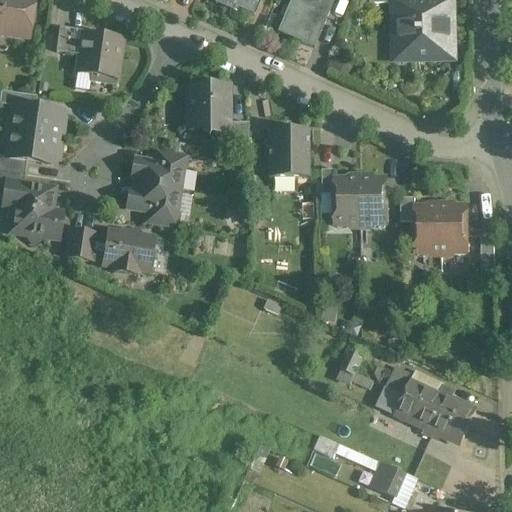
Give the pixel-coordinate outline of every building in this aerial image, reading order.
[(33,3),(13,0),(0,0),(0,35),(28,40),(33,3)] [(217,0),(215,5),(233,13),(234,9),(254,17),(260,0),(217,0)] [(291,0),(288,8),(294,11),(283,37),(314,50),(334,0),(291,0)] [(451,4),(401,5),(402,53),(418,53),(418,61),(453,60),(451,4)] [(83,35),(59,31),(55,55),(79,58),(82,37),(83,37),(83,35)] [(83,37),(82,37),(79,58),(76,76),(91,78),(90,84),(115,88),(116,82),(122,43),(83,37)] [(207,90),(205,92),(188,92),(188,114),(189,115),(189,132),(208,132),(213,137),(227,137),(228,137),(228,126),(228,90),(207,90)] [(36,99),(0,94),(0,96),(0,107),(13,109),(13,108),(34,111),(36,99)] [(34,111),(13,108),(13,109),(9,135),(57,142),(58,136),(62,136),(64,121),(60,120),(61,115),(34,111)] [(248,153),(248,126),(228,126),(228,137),(227,137),(227,154),(248,153)] [(308,181),(308,133),(268,133),(268,142),(263,147),(268,151),(268,181),(308,181)] [(57,142),(9,135),(5,161),(26,164),(53,168),(54,163),(58,164),(60,148),(56,148),(57,142)] [(187,159),(162,156),(161,168),(181,171),(181,172),(185,172),(187,159)] [(5,161),(0,159),(0,173),(24,177),(26,164),(5,161)] [(161,168),(134,164),(131,180),(135,180),(134,188),(178,194),(181,172),(181,171),(161,168)] [(24,177),(0,173),(0,185),(5,187),(5,186),(22,188),(24,177)] [(334,173),(320,173),(320,197),(331,197),(334,194),(334,182),(334,173)] [(360,182),(334,182),(334,194),(331,197),(334,200),(335,217),(333,220),(333,226),(337,230),(344,230),(345,228),(361,228),(360,182)] [(387,217),(386,182),(360,182),(361,228),(376,228),(378,230),(385,230),(389,225),(389,219),(387,217)] [(22,188),(5,186),(5,187),(2,210),(13,212),(14,211),(50,216),(53,193),(22,188)] [(178,194),(134,188),(133,195),(129,194),(126,211),(153,215),(174,218),(174,217),(178,194)] [(415,201),(400,201),(401,225),(412,225),(415,222),(414,210),(415,210),(415,201)] [(441,256),(440,210),(415,210),(414,210),(415,222),(412,225),(415,228),(415,245),(413,247),(413,254),(417,258),(424,258),(426,256),(441,256)] [(467,210),(440,210),(441,256),(457,256),(458,258),(465,258),(469,254),(469,247),(467,245),(467,210)] [(50,216),(14,211),(13,212),(10,235),(26,237),(33,247),(43,240),(58,242),(62,217),(50,216)] [(174,218),(153,215),(151,227),(176,231),(178,218),(174,217),(174,218)] [(82,235),(69,233),(65,260),(78,262),(82,235)] [(153,242),(139,240),(139,237),(120,234),(120,237),(107,235),(102,268),(113,269),(112,274),(136,278),(137,273),(148,275),(153,242)] [(95,237),(82,235),(78,262),(91,264),(95,237)] [(495,273),(493,237),(481,237),(481,273),(495,273)] [(364,356),(356,352),(351,350),(340,374),(353,379),(364,356)] [(403,399),(405,395),(405,394),(406,392),(389,383),(392,376),(385,373),(378,387),(403,399)] [(411,384),(410,385),(410,386),(404,399),(468,429),(476,413),(449,401),(449,400),(451,394),(442,390),(438,397),(411,384)] [(468,430),(441,417),(403,400),(396,416),(425,430),(423,436),(433,440),(435,434),(460,446),(468,430)] [(405,477),(381,466),(371,490),(395,501),(405,477)]
